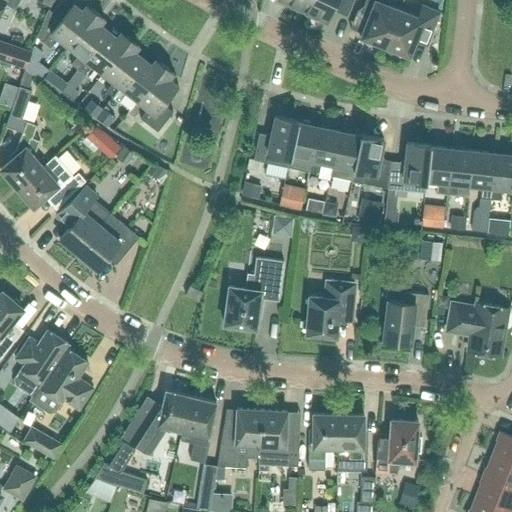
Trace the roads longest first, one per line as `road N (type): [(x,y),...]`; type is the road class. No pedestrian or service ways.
road 1 (residential): [(484,394),(250,372),(149,345),(38,272),(0,235)]
road 2 (residential): [(219,0),(360,67),(456,96)]
road 3 (residential): [(438,511),(484,394)]
